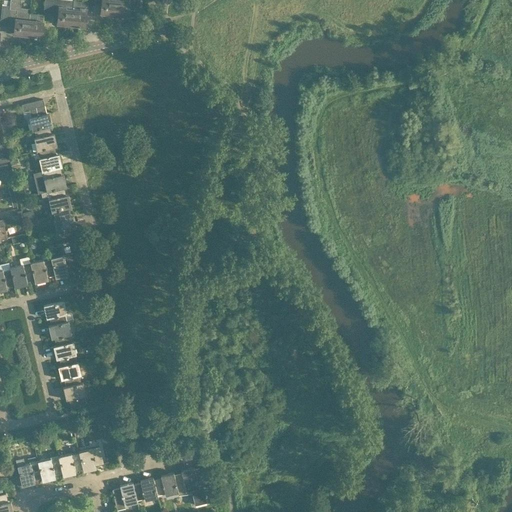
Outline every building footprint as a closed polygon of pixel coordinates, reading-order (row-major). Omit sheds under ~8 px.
[(9,0),(10,0),(9,6),(8,21),(15,21),(13,33),(27,35),(29,20),(30,10),(20,9),(19,0),(9,0)] [(52,11),(52,0),(44,0),(44,12),(52,13),(52,11)] [(52,0),(52,11),(58,11),(57,23),(58,23),(71,24),(73,2),(73,0),(69,0),(52,0)] [(73,2),(71,24),(77,25),(79,26),(79,25),(84,25),(84,26),(85,26),(86,26),(87,20),(85,19),(87,4),(94,5),(95,0),(94,0),(81,0),(81,3),(73,2)] [(94,0),(95,0),(101,1),(100,13),(101,13),(114,14),(115,0),(94,0)] [(122,0),(123,0),(121,0),(115,0),(114,14),(120,15),(122,16),(122,15),(127,16),(128,16),(129,4),(136,5),(136,7),(137,0),(122,0)] [(0,25),(7,26),(7,23),(8,21),(9,6),(2,5),(1,19),(0,19),(0,25)] [(29,20),(27,35),(34,35),(34,36),(36,36),(41,36),(40,37),(41,37),(42,27),(44,15),(37,14),(30,13),(29,20)] [(27,103),(21,104),(22,109),(28,108),(30,117),(29,117),(31,127),(32,130),(33,130),(48,126),(52,125),(49,116),(49,112),(45,113),(44,105),(42,99),(31,102),(27,103)] [(9,120),(1,122),(4,136),(12,134),(9,120)] [(48,126),(33,130),(35,137),(34,138),(34,140),(37,150),(38,150),(53,146),(56,146),(55,140),(54,136),(53,133),(50,133),(48,126)] [(0,156),(0,161),(9,159),(5,142),(0,143),(0,144),(3,156),(0,156)] [(53,146),(38,150),(40,157),(38,158),(42,171),(43,170),(44,170),(58,167),(61,166),(59,157),(58,153),(55,154),(53,146)] [(42,171),(33,173),(38,193),(46,191),(48,191),(63,187),(66,187),(64,177),(63,173),(60,174),(58,167),(44,170),(43,170),(42,171)] [(63,187),(48,191),(50,199),(48,199),(51,212),(53,212),(68,208),(71,207),(69,198),(68,194),(65,195),(63,187)] [(68,208),(53,212),(55,219),(53,219),(56,232),(66,230),(71,229),(76,228),(74,218),(73,214),(69,215),(68,208)] [(23,211),(24,218),(34,216),(33,209),(23,211)] [(34,216),(24,218),(26,225),(35,223),(34,216)] [(10,236),(12,243),(18,242),(26,239),(25,232),(10,236)] [(61,245),(48,248),(51,257),(51,258),(54,273),(55,277),(65,274),(68,273),(67,270),(75,269),(79,268),(77,258),(76,251),(72,252),(72,254),(64,256),(63,254),(61,245)] [(43,258),(30,261),(31,263),(34,278),(35,281),(44,279),(48,278),(47,275),(54,273),(51,258),(43,260),(43,258)] [(22,263),(10,266),(10,268),(14,283),(14,286),(24,284),(27,283),(27,280),(34,278),(31,263),(23,265),(22,263)] [(0,289),(3,289),(7,288),(6,285),(14,283),(10,268),(3,270),(2,268),(0,268),(0,289)] [(63,300),(43,304),(45,314),(46,317),(49,316),(49,317),(51,324),(66,320),(64,313),(66,312),(65,309),(63,300)] [(51,324),(48,325),(50,334),(51,337),(54,337),(56,345),(71,341),(69,333),(71,333),(68,320),(66,320),(51,324)] [(56,345),(53,345),(55,355),(56,358),(59,357),(59,358),(61,365),(76,361),(74,353),(76,353),(73,340),(71,341),(56,345)] [(61,365),(58,366),(60,375),(61,378),(64,378),(65,385),(81,381),(79,374),(81,373),(78,361),(76,361),(61,365)] [(65,385),(63,386),(65,396),(66,399),(69,398),(70,406),(86,403),(84,394),(86,394),(83,384),(82,381),(81,381),(65,385)] [(91,447),(78,450),(78,452),(79,452),(83,467),(82,467),(83,470),(92,468),(96,467),(95,464),(103,462),(99,443),(98,443),(99,447),(91,449),(91,447)] [(71,452),(58,455),(58,457),(62,472),(63,475),(72,473),(76,472),(75,469),(82,467),(83,467),(79,452),(78,452),(71,454),(71,452)] [(22,457),(15,459),(17,465),(22,485),(31,482),(35,482),(34,479),(41,477),(42,477),(38,460),(24,463),(22,457)] [(50,457),(38,460),(42,477),(41,477),(42,480),(52,478),(55,477),(54,474),(62,472),(58,457),(51,459),(50,457)] [(175,474),(174,474),(178,491),(179,491),(180,494),(192,492),(194,500),(205,498),(198,467),(194,468),(194,466),(185,468),(181,469),(181,472),(175,474)] [(175,474),(174,471),(161,474),(162,477),(154,478),(157,494),(158,494),(165,492),(166,494),(178,491),(174,474),(175,474)] [(158,494),(157,494),(154,478),(153,476),(140,479),(141,482),(133,483),(133,484),(137,499),(145,497),(145,499),(158,496),(158,494)] [(120,487),(112,489),(117,509),(125,507),(125,504),(138,501),(137,499),(133,484),(133,483),(133,481),(120,484),(120,487)] [(0,493),(0,511),(13,511),(11,503),(10,500),(8,501),(7,501),(6,492),(0,493)]
